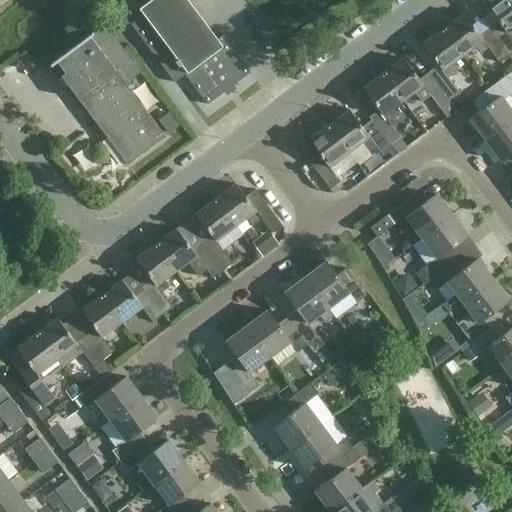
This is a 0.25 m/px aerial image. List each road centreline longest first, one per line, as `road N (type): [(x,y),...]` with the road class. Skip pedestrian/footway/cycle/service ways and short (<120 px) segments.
road 1 (residential): [(256,511),(166,386),(168,351),(315,225)]
road 2 (residential): [(315,225),(445,136),(511,224)]
road 3 (unclassified): [(254,129),(427,0)]
road 4 (unclassified): [(101,247),(254,129)]
road 5 (unclassified): [(101,247),(0,121)]
road 6 (residential): [(0,331),(101,247)]
